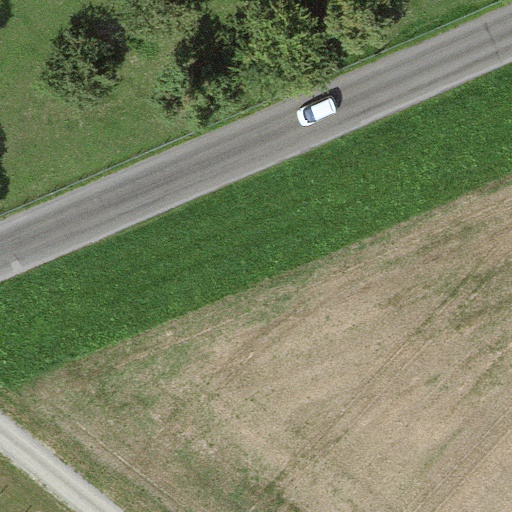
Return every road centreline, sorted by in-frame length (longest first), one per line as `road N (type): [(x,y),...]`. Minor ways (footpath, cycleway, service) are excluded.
road 1 (unclassified): [(0,246),(511,34)]
road 2 (track): [(0,417),(112,511)]
